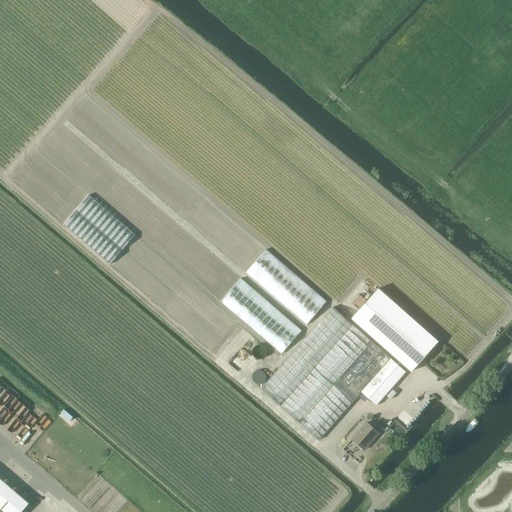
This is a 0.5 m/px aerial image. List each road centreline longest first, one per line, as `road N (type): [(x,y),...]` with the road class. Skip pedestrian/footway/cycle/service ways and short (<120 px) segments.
road 1 (track): [(324,450),(0,172)]
road 2 (unclassified): [(374,511),(511,364)]
